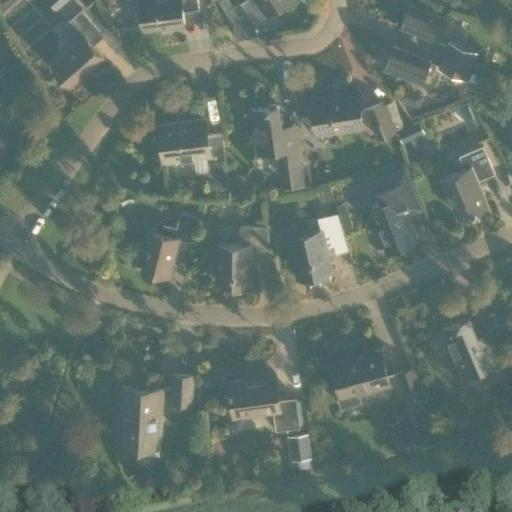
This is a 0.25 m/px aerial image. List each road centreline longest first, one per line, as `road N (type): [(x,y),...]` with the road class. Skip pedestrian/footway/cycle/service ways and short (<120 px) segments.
road 1 (unclassified): [(13,244),(69,281),(134,305),(223,320),(335,308),(511,234)]
road 2 (residential): [(13,244),(127,94),(195,60),(305,51),(333,35),(340,0)]
